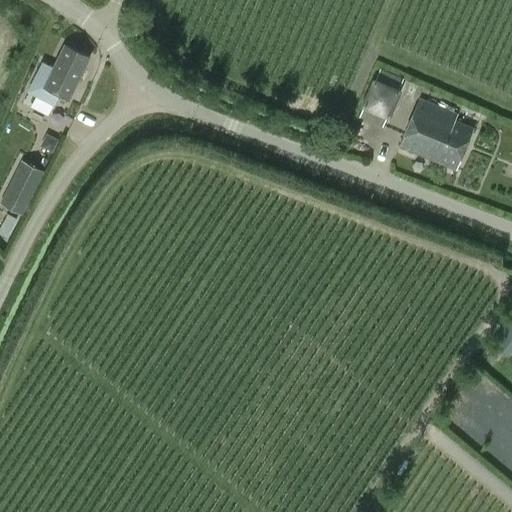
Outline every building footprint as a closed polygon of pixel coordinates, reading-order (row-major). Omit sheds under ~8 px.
[(90,57),(66,44),(54,67),(42,62),(28,91),(40,96),(55,104),(60,93),(69,98),(90,57)] [(375,79),(372,78),(360,107),(362,108),(358,118),(382,128),(387,117),(390,118),(401,91),(399,90),(404,80),(380,69),(375,79)] [(458,114),(420,98),(399,145),(454,169),(472,129),(455,121),(458,114)] [(41,146),(52,152),(58,140),(51,136),(45,139),(41,146)] [(23,160),(1,203),(22,213),(44,171),(23,160)] [(511,342),(511,316),(499,332),(511,342)]
